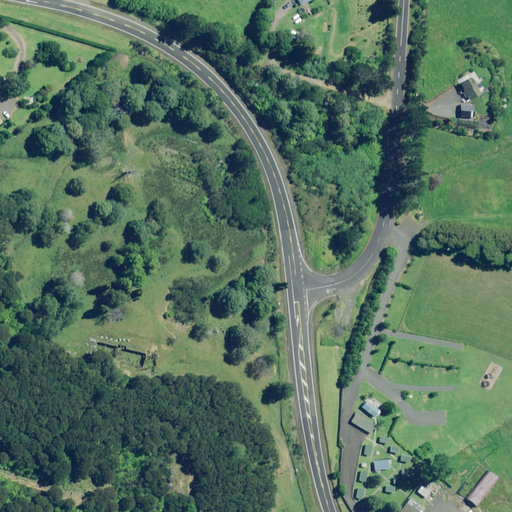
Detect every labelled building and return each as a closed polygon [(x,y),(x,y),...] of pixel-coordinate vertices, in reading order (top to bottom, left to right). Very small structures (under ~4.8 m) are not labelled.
[(485,91),(473,71),(457,81),(468,101),(479,95),(485,91)] [(378,411),(366,402),(361,408),(373,417),(378,411)] [(371,423),(355,413),(350,422),(370,434),(375,425),(371,423)] [(371,446),(365,445),(363,455),(370,456),(371,446)] [(399,449),(391,446),(389,452),(397,455),(399,449)] [(389,470),(388,460),(373,462),(374,471),(389,470)] [(422,472),(404,462),(398,474),(416,484),(422,472)] [(497,480),(488,472),(466,499),(476,507),(497,480)] [(438,484),(427,476),(416,491),(426,499),(438,484)] [(402,479),(393,478),(392,485),(401,486),(402,479)] [(394,487),(385,485),(384,492),(392,494),(394,487)] [(416,511),(406,503),(399,511),(416,511)]
